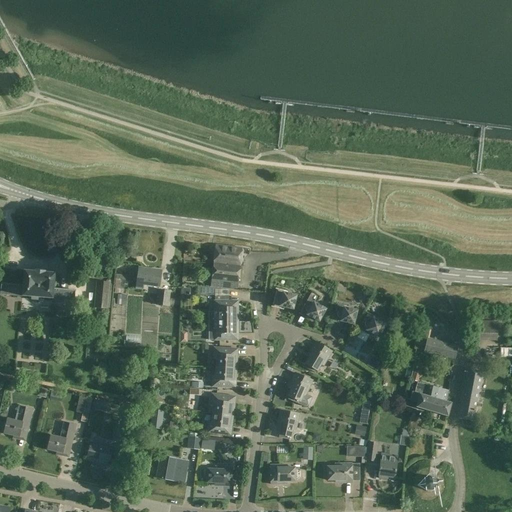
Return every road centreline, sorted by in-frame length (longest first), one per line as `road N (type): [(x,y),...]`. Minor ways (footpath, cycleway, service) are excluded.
road 1 (secondary): [(511,278),(405,268),(28,195)]
road 2 (unclassified): [(168,511),(0,470)]
road 3 (residential): [(455,511),(451,417),(463,347)]
road 4 (residential): [(247,511),(262,385)]
